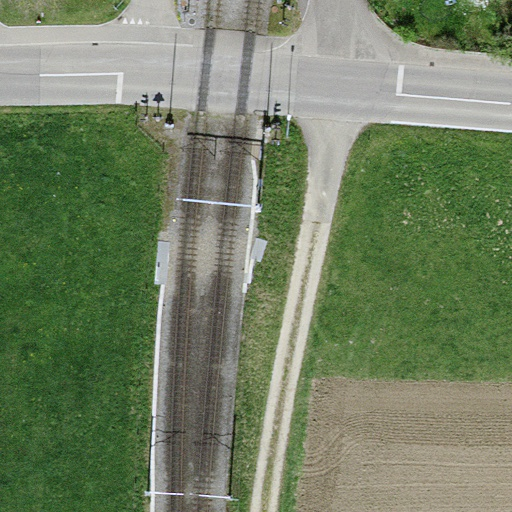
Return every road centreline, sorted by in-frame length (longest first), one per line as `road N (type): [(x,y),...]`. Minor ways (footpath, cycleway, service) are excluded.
road 1 (track): [(266,511),(268,464),(338,88),(334,0)]
road 2 (tertiary): [(150,70),(511,102)]
road 3 (tertiary): [(150,70),(0,74)]
